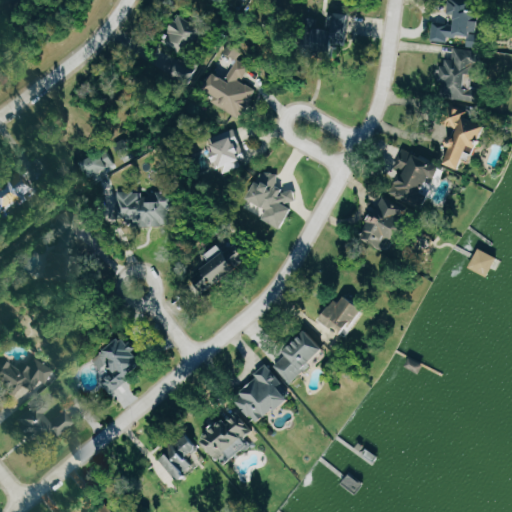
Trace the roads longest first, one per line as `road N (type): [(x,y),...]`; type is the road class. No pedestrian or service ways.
road 1 (residential): [(399,0),(389,82),(375,122),(289,277),(19,511)]
road 2 (residential): [(0,121),(96,47),(134,0)]
